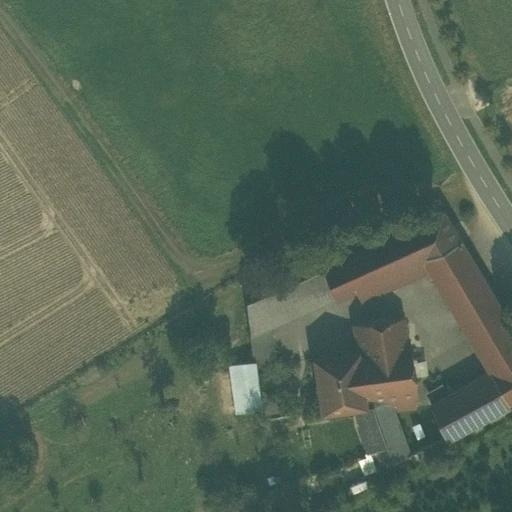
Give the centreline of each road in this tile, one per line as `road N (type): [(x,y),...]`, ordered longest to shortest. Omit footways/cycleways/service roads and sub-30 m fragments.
road 1 (track): [(0,12),(188,268),(201,275),(340,210),(481,186)]
road 2 (tertiary): [(395,0),(481,186),(511,228)]
